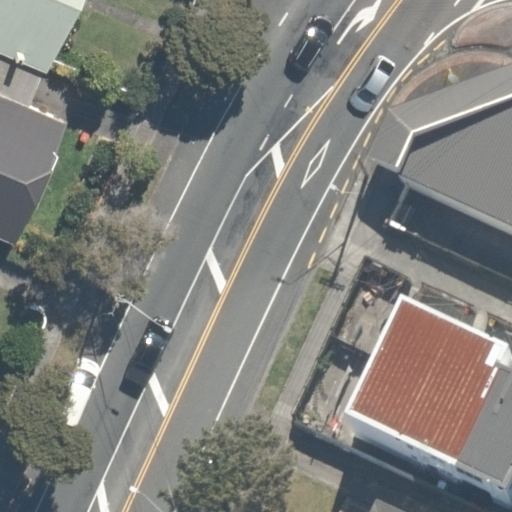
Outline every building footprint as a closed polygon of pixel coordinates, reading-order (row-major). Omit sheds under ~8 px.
[(0,0),(0,41),(46,61),(71,0),(0,0)] [(369,170),(403,185),(419,148),(511,113),(511,74),(392,119),(369,170)] [(0,92),(0,239),(4,241),(58,117),(0,92)] [(403,185),(511,235),(511,113),(419,148),(403,185)] [(511,378),(511,363),(409,315),(351,434),(511,509),(511,387),(508,386),(511,378)]
